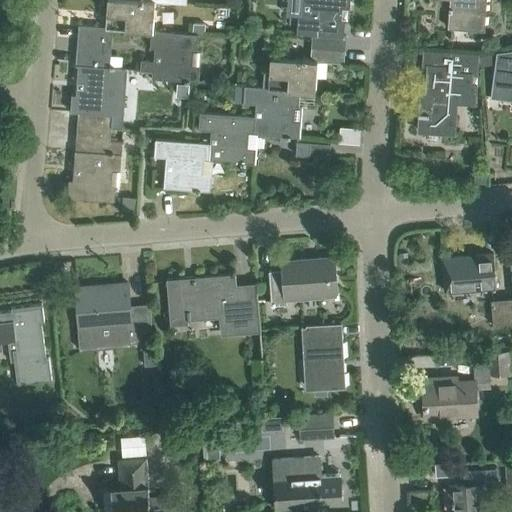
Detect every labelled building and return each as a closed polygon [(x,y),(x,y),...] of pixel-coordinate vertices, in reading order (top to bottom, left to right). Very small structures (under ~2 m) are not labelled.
[(153,16),(154,0),(107,0),(106,12),(111,13),(110,26),(82,24),(80,38),(111,41),(113,27),(151,30),(151,29),(148,29),(149,16),(153,16)] [(312,33),(311,46),(342,48),(344,19),(341,18),(341,5),(349,6),(349,0),(303,0),(303,2),(311,3),(310,16),(298,15),(296,32),(312,33)] [(450,0),(450,6),(448,6),(448,10),(449,11),(448,27),(484,30),(486,0),(450,0)] [(198,33),(151,29),(151,30),(150,47),(162,48),(161,60),(141,58),(140,69),(152,70),(152,77),(184,79),(184,81),(189,81),(189,80),(198,80),(200,63),(192,63),(193,50),(197,50),(198,33)] [(341,62),(342,48),(311,46),(310,59),(307,58),(307,57),(302,56),(302,58),(270,55),(269,72),(265,71),(264,85),(268,86),(299,89),(315,90),(317,60),(341,62)] [(81,111),(112,114),(117,114),(118,97),(114,97),(115,83),(123,84),(125,67),(114,66),(114,64),(110,64),(111,52),(79,50),(77,80),(85,81),(84,94),(71,93),(70,111),(81,111)] [(511,50),(495,52),(490,94),(511,96),(511,50)] [(418,111),(418,114),(419,114),(418,130),(454,132),(456,101),(474,102),(476,83),(470,82),(471,71),(476,71),(477,54),(430,51),(429,63),(427,63),(425,93),(427,93),(426,111),(418,111)] [(177,81),(176,95),(188,96),(189,81),(184,81),(177,81)] [(297,105),(299,89),(268,86),(264,85),(244,84),(243,101),(263,103),(262,116),(255,115),(253,132),(285,135),(285,137),(290,137),(290,135),(299,136),(300,119),(292,118),(294,105),(297,105)] [(111,126),(112,114),(81,111),(80,123),(111,126)] [(249,132),(253,132),(255,115),(200,111),(198,128),(219,130),(218,142),(210,142),(209,159),(240,161),(240,163),(245,164),(245,162),(255,163),(256,146),(248,145),(249,132)] [(110,139),(111,126),(80,123),(79,136),(110,139)] [(122,140),(110,139),(79,136),(78,149),(75,149),(74,166),(82,167),(81,180),(69,179),(67,196),(114,200),(115,182),(107,182),(109,169),(120,169),(122,140)] [(209,159),(210,142),(155,137),(154,155),(174,156),(173,169),(165,169),(163,186),(195,188),(195,190),(200,190),(200,189),(210,189),(211,172),(203,172),(204,159),(209,159)] [(297,140),(296,154),(309,155),(310,141),(297,140)] [(486,183),(486,172),(473,172),(473,183),(486,183)] [(493,253),(442,257),(445,291),(496,286),(493,253)] [(283,268),(269,269),(272,304),(287,303),(286,295),(337,291),(334,256),(282,260),(283,268)] [(235,272),(167,278),(170,315),(223,310),(224,327),(260,324),(256,283),(236,285),(235,272)] [(107,285),(76,287),(80,345),(142,341),(145,365),(155,365),(153,340),(150,310),(130,312),(128,281),(107,283),(107,285)] [(511,297),(490,299),(492,325),(511,323),(511,297)] [(0,339),(8,338),(11,360),(15,360),(18,383),(52,377),(49,356),(46,356),(41,321),(44,320),(42,302),(11,306),(11,309),(0,310),(0,339)] [(345,387),(342,322),(301,324),(302,327),(306,327),(309,388),(345,387)] [(511,351),(491,353),(493,379),(511,377),(511,351)] [(444,378),(443,377),(423,378),(425,417),(449,416),(448,413),(475,411),(475,405),(478,405),(476,388),(474,388),(473,380),(444,382),(444,378)] [(332,412),(299,414),(301,438),(334,435),(332,412)] [(319,455),(273,458),(275,506),(305,503),(305,511),(322,511),(321,502),(322,502),(342,500),(340,473),(320,474),(319,455)] [(111,485),(112,511),(164,511),(184,511),(183,494),(149,496),(147,457),(119,458),(120,485),(111,485)] [(452,511),(484,511),(484,484),(498,483),(497,468),(465,470),(466,484),(452,485),(452,511)] [(360,499),(350,500),(351,511),(360,510),(360,499)]
